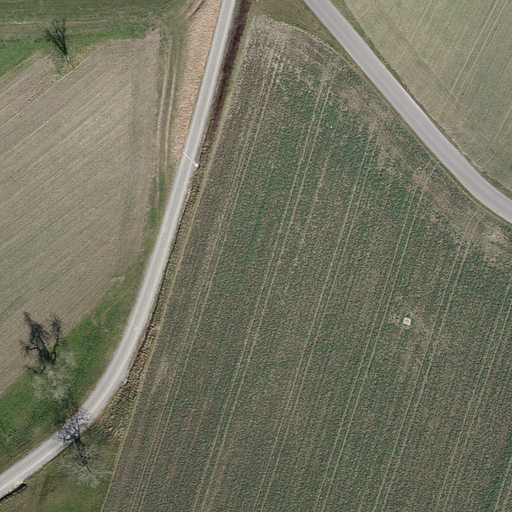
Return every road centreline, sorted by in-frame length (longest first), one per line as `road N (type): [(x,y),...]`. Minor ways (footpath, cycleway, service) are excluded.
road 1 (track): [(229,0),(127,356),(70,435),(0,488)]
road 2 (unclassified): [(315,0),(468,176),(511,211)]
